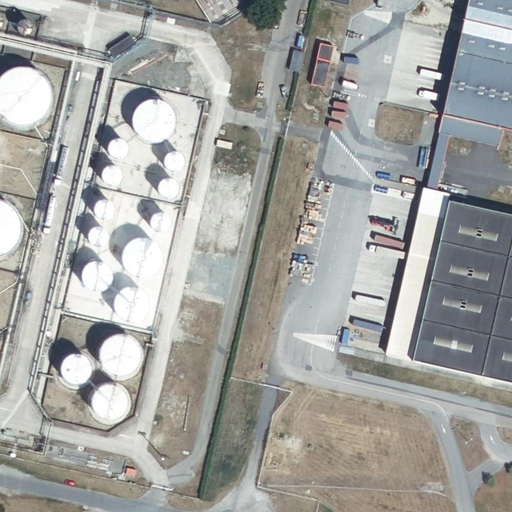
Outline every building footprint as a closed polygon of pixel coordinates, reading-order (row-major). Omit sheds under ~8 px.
[(239,0),(194,0),(210,23),(241,3),(239,0)] [(511,0),(466,0),(441,115),(462,121),(457,138),(499,147),(503,129),(511,130),(511,0)] [(31,29),(31,27),(31,25),(31,23),(30,21),(29,20),(28,19),(26,18),(24,18),(22,18),(20,19),(19,20),(17,21),(17,23),(16,25),(16,27),(17,28),(18,30),(19,32),(21,32),(23,33),(25,33),(27,32),(28,32),(30,30),(31,29)] [(288,71),(299,74),(303,53),(293,51),(288,71)] [(330,63),(316,59),(310,84),(324,88),(330,63)] [(53,96),(52,93),(52,89),(51,86),(49,83),(47,80),(45,77),(43,75),(40,72),(37,71),(34,69),(30,69),(27,68),(23,68),(20,68),(16,69),(13,71),(10,72),(7,74),(4,77),(2,79),(0,82),(0,83),(0,108),(0,109),(2,112),(4,115),(7,117),(10,119),(13,121),(16,122),(19,123),(23,124),(26,124),(30,123),(33,122),(36,121),(39,120),(42,117),(45,115),(47,112),(49,109),(51,106),(52,103),(52,100),(53,96)] [(177,123),(177,121),(177,118),(176,116),(176,113),(174,110),(173,108),(171,106),(170,104),(167,103),(165,102),(163,101),(160,100),(157,99),(155,99),(152,100),(149,100),(147,101),(145,103),(143,104),(141,106),(139,108),(137,110),(136,113),(135,115),(135,118),(135,120),(135,123),(135,126),(136,128),(137,131),(139,133),(140,135),(142,137),(144,138),(147,140),(149,141),(152,141),(154,142),(157,142),(160,141),(162,141),(165,140),(167,139),(169,137),(171,135),(173,133),(174,131),(175,129),(176,126),(177,123)] [(462,121),(441,115),(437,133),(457,138),(462,121)] [(129,150),(129,148),(129,145),(128,143),(126,141),(124,140),(122,139),(119,138),(117,139),(115,139),(113,141),(111,143),(110,145),(110,147),(110,150),(110,152),(112,154),(114,156),(116,157),(118,158),(121,158),(123,157),(125,156),(127,155),(128,153),(129,150)] [(185,162),(185,160),(185,158),(184,155),(182,153),(180,152),(178,151),(176,151),(173,151),(171,152),(169,153),(167,155),(166,157),(166,160),(166,162),(167,165),(168,167),(170,168),(172,170),(174,170),(177,170),(179,170),(181,169),(183,167),(184,165),(185,162)] [(124,177),(124,174),(124,172),(123,170),(121,168),(119,166),(117,165),(114,165),(112,165),(110,166),(108,168),(106,170),(105,172),(104,174),(105,177),(105,179),(107,181),(108,183),(111,184),(113,185),(115,185),(118,184),(120,183),(122,181),(123,179),(124,177)] [(179,189),(179,187),(179,185),(178,182),(176,180),(174,179),(172,178),(169,178),(167,178),(165,179),(162,180),(161,182),(160,185),(159,187),(160,189),(160,192),(162,194),(163,196),(166,197),(168,197),(170,197),(173,197),(175,196),(177,194),(178,192),(179,189)] [(439,204),(442,193),(430,190),(391,357),(411,362),(447,206),(439,204)] [(447,206),(448,201),(464,205),(466,198),(442,193),(439,204),(447,206)] [(22,227),(22,223),(22,220),(20,216),(19,213),(17,210),(15,208),(13,205),(10,203),(7,201),(3,200),(0,199),(0,253),(3,253),(6,252),(9,250),(12,248),(15,246),(17,243),(19,240),(20,237),(21,234),(22,230),(22,227)] [(116,211),(116,208),(116,206),(115,204),(113,202),(111,200),(109,199),(106,199),(104,199),(102,200),(100,202),(98,204),(97,206),(97,208),(97,211),(97,213),(99,215),(100,217),(103,218),(105,219),(108,219),(110,218),(112,217),(114,215),(115,213),(116,211)] [(511,385),(511,216),(464,205),(448,201),(447,206),(411,362),(511,385)] [(172,223),(172,221),(172,219),(171,216),(169,214),(167,213),(165,212),(162,212),(160,212),(158,213),(156,214),(154,216),(153,218),(152,221),(152,223),(153,226),(154,228),(156,230),(159,231),(161,231),(163,231),(166,231),(168,230),(170,228),(171,226),(172,223)] [(109,237),(109,235),(109,232),(108,230),(106,228),(104,227),(102,226),(99,225),(97,226),(95,226),(93,228),(91,230),(90,232),(90,234),(90,237),(90,239),(92,241),(94,243),(96,244),(98,245),(101,245),(103,244),(105,243),(107,241),(108,239),(109,237)] [(162,264),(163,262),(163,259),(163,256),(163,254),(163,252),(162,249),(161,247),(160,245),(158,243),(156,241),(154,240),(152,238),(150,237),(147,237),(145,237),(142,236),(140,237),(137,237),(135,238),(133,239),(131,241),(129,243),(127,245),(126,247),(125,249),(124,251),(124,254),(123,256),(124,259),(124,261),(125,264),(126,266),(127,268),(129,270),(130,272),(133,273),(135,275),(137,275),(140,276),(142,276),(144,276),(147,276),(149,276),(152,275),(154,273),(156,272),(158,270),(159,268),(161,266),(162,264)] [(113,276),(114,275),(113,273),(113,271),(113,269),(112,267),(111,266),(110,264),(108,263),(107,262),(105,261),(103,260),(102,260),(100,259),(98,259),(96,260),(94,260),(93,261),(91,262),(89,263),(88,264),(87,265),(86,267),(85,269),(84,270),(84,272),(84,274),(84,276),(84,278),(85,280),(86,281),(87,283),(88,284),(89,286),(91,287),(92,288),(94,288),(96,289),(98,289),(100,289),(101,289),(103,289),(105,288),(106,287),(108,286),(110,284),(111,283),(112,282),(113,280),(113,278),(113,276)] [(150,305),(150,303),(150,301),(150,299),(149,297),(148,295),(147,293),(146,291),(144,290),(142,288),(140,287),(138,287),(136,286),(134,286),(132,286),(130,286),(128,286),(126,287),(124,288),(122,290),(120,291),(119,293),(118,294),(117,297),(116,299),(116,300),(116,303),(116,305),(116,307),(117,309),(118,311),(119,313),(120,315),(122,316),(124,317),(126,319),(128,319),(130,320),(132,320),(134,320),(136,320),(138,319),(140,319),(142,318),(144,316),(146,315),(147,313),(148,311),(149,309),(150,307),(150,305)] [(140,361),(141,358),(142,356),(142,353),(142,351),(141,348),(141,346),(139,344),(138,342),(137,340),(135,338),(133,336),(131,335),(128,334),(126,334),(123,333),(121,333),(118,333),(116,334),(114,335),(111,336),(109,338),(107,339),(106,341),(104,343),(103,346),(102,348),(102,350),(102,353),(102,355),(102,358),(103,360),(104,363),(106,365),(107,367),(109,368),(111,370),(113,371),(116,372),(118,373),(120,373),(123,373),(125,373),(128,372),(130,371),(132,370),(134,369),(136,367),(138,365),(139,363),(140,361)] [(92,368),(92,366),(92,365),(92,363),(91,361),(91,359),(90,358),(88,356),(87,355),(86,354),(84,353),(82,352),(80,352),(79,352),(77,352),(75,352),(73,352),(71,353),(70,354),(68,355),(67,356),(66,357),(65,359),(64,361),(63,363),(63,365),(63,366),(63,368),(63,370),(64,372),(64,374),(65,375),(67,377),(68,378),(69,379),(71,380),(73,381),(75,381),(77,381),(78,381),(80,381),(82,381),(84,380),(85,379),(87,378),(88,377),(89,375),(91,374),(91,372),(92,370),(92,368)] [(128,402),(129,400),(129,398),(128,396),(127,394),(127,392),(125,390),(124,389),(122,387),(121,386),(119,385),(117,384),(115,383),(113,383),(110,383),(108,383),(106,384),(104,385),(102,385),(101,387),(99,388),(98,390),(96,392),(95,394),(95,396),(94,398),(94,400),(94,402),(95,404),(95,406),(96,408),(97,410),(99,412),(100,413),(102,415),(104,416),(106,417),(108,417),(110,417),(112,417),(114,417),(117,417),(119,416),(121,415),(122,413),(124,412),(125,410),(127,409),(127,407),(128,405),(128,402)]
